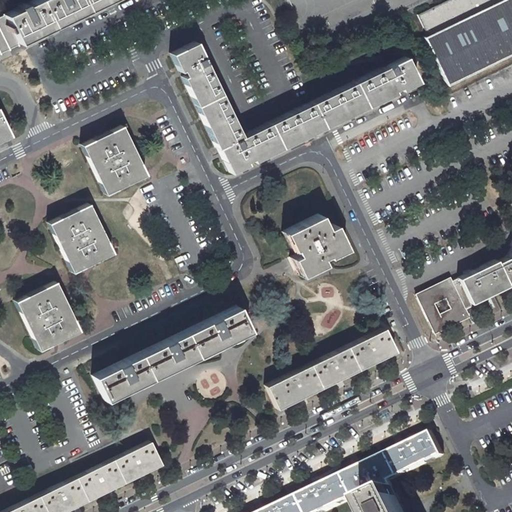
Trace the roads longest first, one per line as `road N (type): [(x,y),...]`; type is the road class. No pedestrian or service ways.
road 1 (residential): [(216,192),(321,144),(426,364)]
road 2 (residential): [(0,386),(247,266),(216,192)]
road 3 (tertiary): [(426,364),(173,486)]
road 4 (tertiary): [(180,501),(433,379)]
road 5 (unknown): [(207,285),(161,183),(201,161)]
road 6 (residential): [(433,379),(488,502)]
road 7 (residential): [(44,137),(163,82)]
road 8 (residential): [(163,82),(216,192)]
